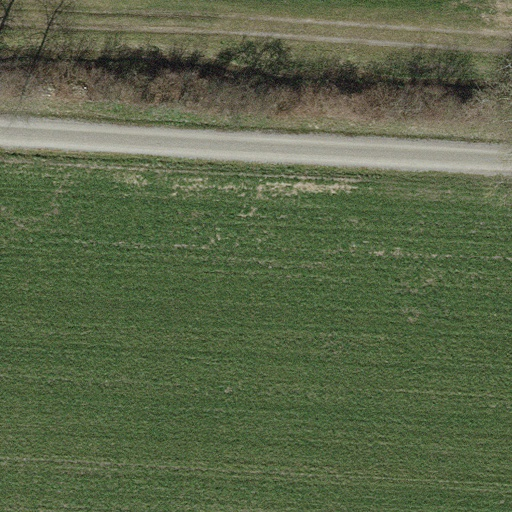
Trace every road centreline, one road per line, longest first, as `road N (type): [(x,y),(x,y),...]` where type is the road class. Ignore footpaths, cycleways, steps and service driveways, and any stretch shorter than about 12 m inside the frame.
road 1 (track): [(511,41),(0,6)]
road 2 (track): [(0,139),(511,165)]
